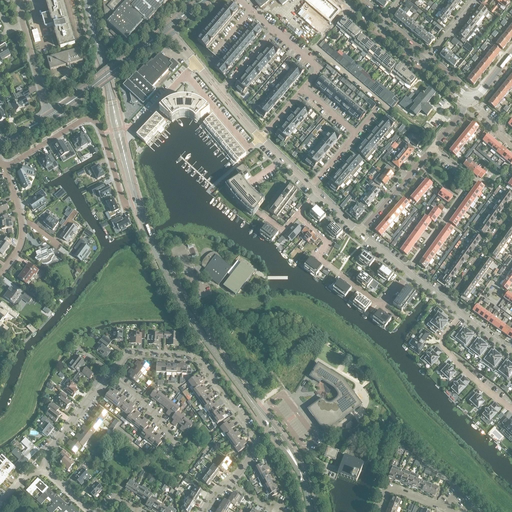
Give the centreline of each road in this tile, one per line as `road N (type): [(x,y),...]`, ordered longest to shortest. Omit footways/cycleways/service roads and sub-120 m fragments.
road 1 (secondary): [(310,511),(291,453),(194,322),(137,201)]
road 2 (residential): [(228,482),(258,442),(192,354),(132,352),(111,373)]
road 3 (secondary): [(137,201),(88,0)]
road 4 (residential): [(137,201),(124,205),(90,119),(4,168)]
road 5 (residential): [(298,214),(327,241),(317,257),(380,305),(407,271)]
road 6 (residential): [(432,147),(469,184),(407,271)]
road 7 (secondary): [(48,116),(167,27)]
road 8 (residential): [(511,409),(443,346),(462,313)]
